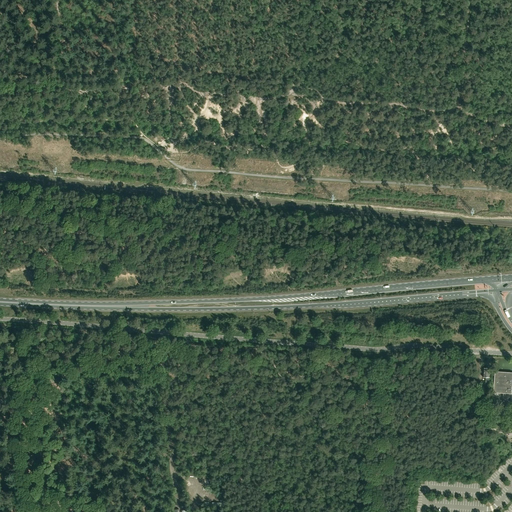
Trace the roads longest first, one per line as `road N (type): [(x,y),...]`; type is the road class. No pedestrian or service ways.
road 1 (unclassified): [(0,317),(372,349),(478,350)]
road 2 (primary): [(497,279),(87,305)]
road 3 (primary): [(87,305),(303,306),(494,290)]
road 4 (track): [(0,402),(157,343)]
